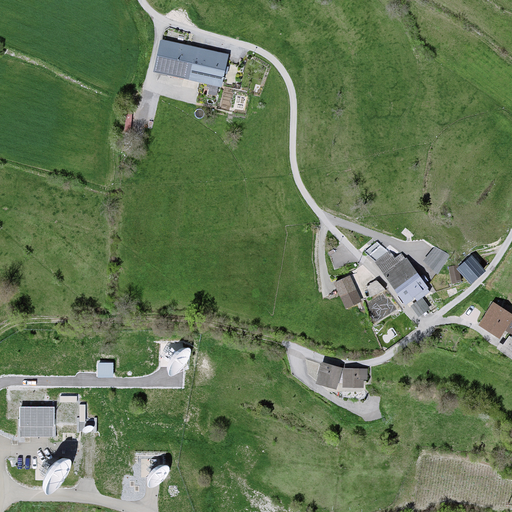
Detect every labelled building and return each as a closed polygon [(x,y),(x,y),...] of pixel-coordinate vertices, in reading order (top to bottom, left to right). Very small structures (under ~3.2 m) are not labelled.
[(228,55),(162,41),(155,71),(221,85),(228,55)] [(437,245),(424,262),(439,273),(452,256),(437,245)] [(392,252),(378,261),(404,301),(425,288),(403,253),(396,258),(392,252)] [(473,256),(461,265),(472,280),(484,270),(473,256)] [(455,282),(463,278),(457,266),(449,270),(455,282)] [(346,279),(332,285),(341,309),(356,303),(346,279)] [(432,306),(426,296),(409,307),(415,317),(432,306)] [(508,319),(489,306),(475,326),(495,339),(508,319)] [(511,355),(511,345),(505,341),(496,353),(507,362),(511,355)] [(163,353),(159,367),(184,375),(188,360),(163,353)] [(98,361),(98,376),(114,376),(114,360),(98,361)] [(335,371),(317,366),(312,383),(330,388),(335,371)] [(358,371),(340,370),(339,387),(357,388),(358,371)] [(48,407),(13,408),(14,437),(48,437),(48,407)] [(45,468),(48,486),(73,482),(70,463),(45,468)]
